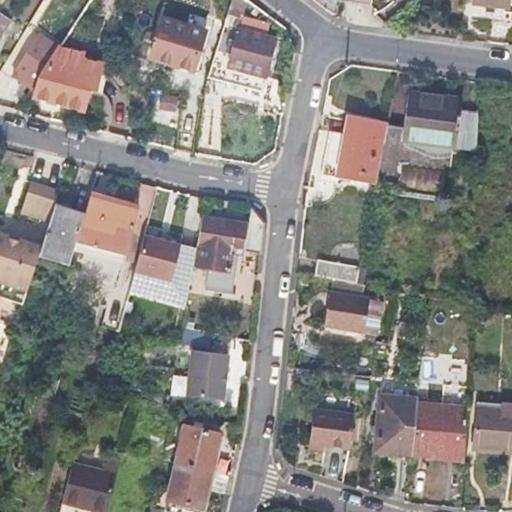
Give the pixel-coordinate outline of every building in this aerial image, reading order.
[(489,21),(489,22),(489,23),(511,26),(511,23),(511,0),(510,0),(480,0),(478,19),(489,21)] [(413,33),(427,35),(440,37),(446,7),(418,3),(413,33)] [(0,31),(9,20),(0,13),(0,31)] [(243,16),(240,29),(264,35),(268,22),(243,16)] [(194,70),(199,49),(206,29),(162,17),(151,58),(194,70)] [(209,76),(235,83),(262,90),(276,38),(264,35),(240,29),(224,25),(209,76)] [(37,79),(52,57),(33,44),(11,75),(30,88),(37,79)] [(60,45),(52,57),(37,79),(34,96),(79,109),(85,89),(81,88),(82,82),(93,85),(95,76),(92,76),(97,63),(78,57),(80,51),(60,45)] [(82,82),(81,88),(85,89),(92,91),(93,85),(82,82)] [(460,98),(444,96),(409,91),(402,137),(478,149),(479,101),(460,98)] [(351,117),(350,125),(349,134),(333,132),(325,174),(377,183),(388,123),(351,117)] [(97,231),(88,229),(82,247),(127,259),(140,209),(105,200),(100,220),(97,231)] [(247,225),(244,248),(261,250),(264,223),(250,206),(247,225)] [(82,247),(88,229),(92,217),(60,207),(45,247),(43,252),(76,264),(82,247)] [(100,220),(92,217),(88,229),(97,231),(100,220)] [(243,254),(244,248),(247,225),(203,217),(198,239),(201,240),(197,264),(208,266),(204,289),(233,293),(240,253),(243,254)] [(0,232),(0,295),(25,303),(43,252),(45,247),(0,232)] [(182,243),(146,234),(136,270),(172,280),(182,243)] [(359,283),(360,274),(362,266),(318,259),(315,275),(359,283)] [(366,332),(368,315),(371,299),(332,292),(327,325),(347,329),(366,332)] [(346,334),(347,329),(327,325),(326,331),(346,334)] [(223,399),(228,353),(191,350),(187,395),(223,399)] [(380,452),(417,455),(421,405),(422,401),(385,399),(380,452)] [(511,399),(482,399),(479,447),(511,449),(511,399)] [(421,405),(417,455),(454,458),(455,453),(470,454),(471,409),(421,405)] [(319,409),(317,426),(315,443),(330,445),(355,448),(360,415),(319,409)] [(186,425),(177,462),(212,470),(221,433),(186,425)] [(61,498),(63,499),(75,459),(71,458),(61,498)] [(75,459),(63,499),(107,510),(117,470),(75,459)] [(212,470),(177,462),(168,499),(203,507),(212,470)]
